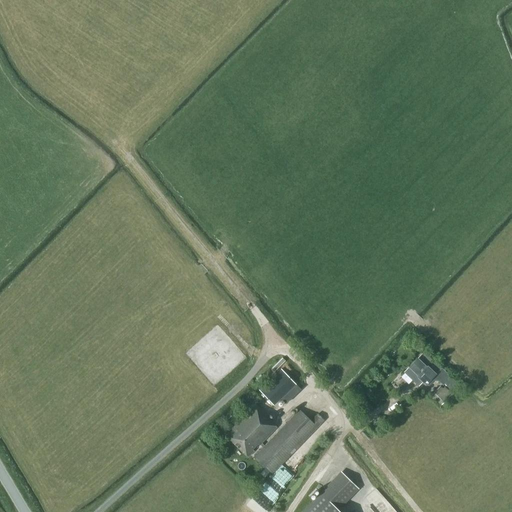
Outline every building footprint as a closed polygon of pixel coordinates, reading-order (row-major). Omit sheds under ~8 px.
[(450,378),(424,352),(417,359),(404,372),(418,386),(422,382),(425,385),(433,376),(442,385),(450,378)] [(273,373),(285,361),(282,358),(270,370),(273,373)] [(258,390),(273,406),(281,399),(285,404),(301,389),(281,368),(258,390)] [(459,387),(449,379),(444,384),(453,393),(459,387)] [(440,406),(450,396),(440,386),(430,396),(440,406)] [(350,404),(362,418),(373,409),(361,395),(350,404)] [(259,408),(263,404),(259,400),(255,404),(259,408)] [(264,446),(261,443),(276,427),(270,421),(271,420),(259,408),(255,404),(225,435),(247,458),(259,445),(262,448),(253,457),(264,468),(269,473),(271,475),(323,421),(317,415),(310,421),(299,410),(264,446)] [(264,477),(269,473),(264,468),(260,473),(264,477)] [(300,511),(341,511),(339,510),(358,489),(340,471),(300,511)] [(377,511),(399,511),(387,497),(374,508),(377,511)]
